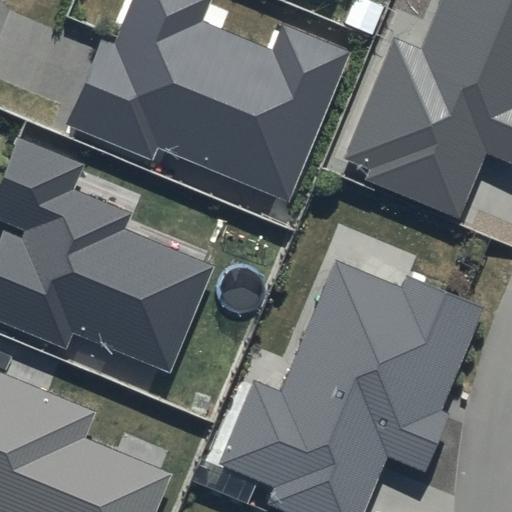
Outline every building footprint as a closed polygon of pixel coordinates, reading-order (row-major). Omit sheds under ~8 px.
[(211,0),(131,0),(112,46),(101,42),(68,122),(154,157),(158,147),(288,200),(350,52),(282,24),(271,48),(203,20),(211,0)] [(511,0),(441,0),(422,50),(394,38),(346,157),(371,168),(367,180),(461,217),(486,155),(511,165),(511,0)] [(87,163),(16,134),(0,171),(0,222),(23,231),(20,238),(5,232),(0,245),(0,320),(68,348),(74,333),(169,371),(212,267),(123,230),(131,212),(76,190),(87,163)] [(403,290),(333,262),(280,391),(253,380),(219,464),(273,486),(266,502),(289,511),(368,511),(390,459),(426,473),(450,414),(442,411),(486,306),(410,275),(403,290)] [(96,412),(0,372),(0,511),(156,511),(171,477),(84,441),(96,412)]
